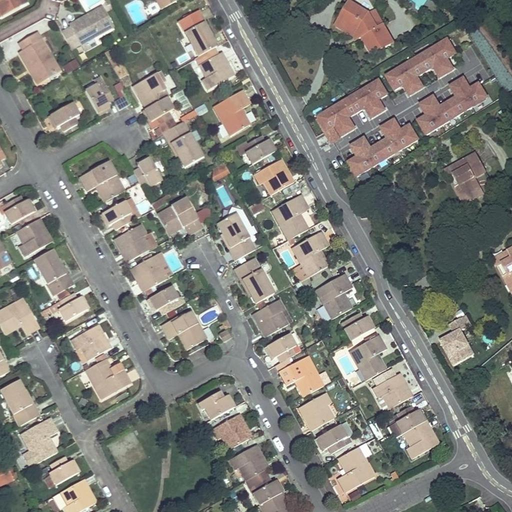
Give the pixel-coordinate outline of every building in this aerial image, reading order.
[(0,0),(0,12),(2,17),(19,8),(15,0),(0,0)] [(153,0),(160,11),(177,0),(153,0)] [(349,2),(346,7),(355,13),(358,8),(349,2)] [(346,7),(338,19),(345,24),(343,27),(356,34),(359,40),(362,38),(372,55),(393,43),(382,25),(377,28),(368,14),(358,8),(355,13),(346,7)] [(70,30),(61,35),(69,49),(78,44),(79,47),(81,46),(93,40),(111,29),(113,28),(102,8),(90,15),(92,17),(79,24),(78,22),(68,27),(70,30)] [(374,10),(368,14),(377,28),(382,25),(383,24),(374,10)] [(197,11),(178,22),(198,58),(216,48),(210,37),(203,24),(204,23),(197,11)] [(92,17),(90,15),(78,22),(79,24),(92,17)] [(338,19),(335,26),(353,37),(356,42),(359,40),(356,34),(343,27),(345,24),(338,19)] [(204,23),(203,24),(210,37),(212,36),(204,23)] [(41,82),(59,71),(49,54),(45,56),(37,44),(41,41),(37,34),(19,45),(23,52),(19,54),(27,68),(31,66),(41,82)] [(96,46),(93,40),(81,46),(79,47),(83,53),(96,46)] [(448,40),(384,78),(393,92),(402,87),(408,98),(423,89),(416,78),(432,69),(439,80),(453,71),(447,60),(456,54),(448,40)] [(45,56),(49,54),(41,41),(37,44),(45,56)] [(78,44),(69,49),(70,52),(79,47),(78,44)] [(201,64),(198,65),(205,78),(201,80),(207,90),(233,76),(226,62),(222,64),(221,61),(224,59),(221,53),(219,54),(216,48),(198,58),(201,64)] [(105,56),(122,89),(131,85),(114,51),(105,56)] [(74,60),(62,67),(66,74),(78,68),(74,60)] [(31,66),(27,68),(37,84),(41,82),(31,66)] [(159,72),(132,87),(145,110),(165,99),(168,97),(160,84),(164,82),(159,72)] [(96,85),(84,92),(97,116),(104,112),(103,109),(108,107),(106,103),(111,100),(104,87),(99,78),(93,81),(96,85)] [(455,99),(439,109),(434,99),(419,107),(425,117),(416,123),(425,138),(488,100),(479,85),(469,91),(463,80),(449,88),(455,99)] [(338,142),(330,130),(334,128),(341,139),(355,131),(348,119),(363,111),(370,123),(385,114),(378,102),(387,97),(378,82),(316,118),(332,146),(332,145),(338,142)] [(242,91),(213,107),(229,136),(249,125),(241,110),(249,105),(242,91)] [(128,106),(123,97),(115,102),(119,110),(128,106)] [(145,120),(145,119),(147,118),(149,123),(147,124),(151,130),(156,127),(158,126),(170,119),(167,113),(172,111),(165,99),(145,110),(141,112),(145,120)] [(72,105),(79,117),(84,114),(78,102),(72,105)] [(70,104),(47,117),(50,125),(52,123),(55,128),(59,126),(62,132),(75,125),(73,119),(77,116),(70,104)] [(199,116),(207,112),(204,105),(195,109),(199,116)] [(172,111),(167,113),(170,119),(175,117),(172,111)] [(174,127),(170,119),(158,126),(163,134),(174,127)] [(163,134),(161,134),(168,146),(170,145),(177,159),(183,169),(202,158),(181,123),(174,127),(163,134)] [(387,141),(370,151),(364,141),(349,150),(355,160),(346,166),(355,182),(419,143),(409,127),(401,132),(395,123),(381,131),(387,141)] [(259,137),(247,144),(250,150),(245,153),(252,165),(276,152),(272,145),(269,146),(266,141),(263,143),(259,137)] [(245,142),(236,147),(241,155),(245,153),(250,150),(247,144),(245,142)] [(170,145),(168,146),(176,159),(177,159),(170,145)] [(474,155),(460,162),(464,169),(449,177),(464,204),(474,199),(471,193),(479,189),(473,178),(484,172),(474,155)] [(160,181),(146,157),(140,161),(141,164),(136,166),(137,169),(132,172),(138,184),(139,186),(145,183),(147,188),(160,181)] [(281,161),(254,175),(259,185),(263,183),(270,196),(293,183),(289,177),(286,179),(285,176),(288,174),(281,161)] [(460,162),(446,170),(449,177),(464,169),(460,162)] [(124,192),(107,163),(79,178),(86,192),(95,188),(103,203),(124,192)] [(220,173),(222,177),(228,173),(226,170),(223,164),(217,167),(220,173)] [(220,173),(217,167),(213,169),(213,182),(222,177),(220,173)] [(479,189),(471,193),(474,199),(482,194),(479,189)] [(300,196),(271,211),(287,241),(307,230),(298,215),(308,209),(300,196)] [(19,197),(5,204),(0,206),(0,209),(2,213),(4,213),(10,225),(34,211),(30,205),(28,206),(25,201),(22,202),(19,197)] [(185,200),(155,215),(166,235),(182,227),(187,235),(200,229),(185,200)] [(123,202),(99,215),(103,223),(105,221),(108,227),(111,225),(114,231),(128,223),(141,216),(138,210),(129,215),(123,202)] [(259,202),(247,208),(251,215),(263,209),(259,202)] [(233,215),(216,225),(221,235),(228,249),(226,250),(233,262),(253,251),(233,215)] [(39,219),(16,232),(23,244),(19,247),(24,257),(51,242),(43,227),(39,229),(38,227),(42,225),(39,219)] [(139,225),(113,240),(120,254),(123,253),(124,255),(121,256),(125,263),(148,251),(141,238),(145,236),(139,225)] [(303,281),(308,278),(328,267),(319,251),(328,246),(320,233),(292,248),(301,265),(296,268),(303,281)] [(145,236),(141,238),(148,251),(155,247),(148,234),(145,236)] [(221,235),(219,236),(226,250),(228,249),(221,235)] [(0,267),(11,262),(0,242),(0,267)] [(511,249),(509,251),(511,258),(511,259),(498,267),(511,292),(511,249)] [(51,250),(32,261),(52,296),(72,285),(65,273),(64,274),(56,260),(51,250)] [(511,258),(509,251),(494,260),(498,267),(511,259),(511,258)] [(159,254),(129,270),(137,284),(141,283),(141,285),(138,287),(141,293),(171,276),(171,275),(161,280),(155,269),(164,264),(159,254)] [(252,258),(233,269),(239,282),(241,281),(249,296),(255,305),(273,295),(252,258)] [(57,260),(56,260),(64,274),(65,273),(57,260)] [(170,275),(164,264),(155,269),(161,280),(170,275)] [(343,275),(315,291),(331,320),(351,309),(343,294),(351,289),(343,275)] [(239,282),(247,296),(249,296),(241,281),(239,282)] [(170,288),(146,300),(150,307),(152,307),(155,312),(158,310),(161,316),(175,308),(172,302),(176,300),(170,288)] [(72,294),(58,302),(49,307),(52,313),(57,311),(63,323),(88,309),(84,303),(82,303),(82,304),(79,298),(75,300),(72,294)] [(37,327),(22,299),(0,310),(0,328),(3,335),(18,326),(24,335),(37,327)] [(278,300),(252,315),(259,329),(262,328),(264,330),(261,332),(264,338),(287,325),(280,312),(284,310),(278,300)] [(47,316),(43,310),(39,313),(42,319),(47,316)] [(189,310),(161,326),(168,340),(177,336),(185,351),(205,340),(189,310)] [(359,314),(345,322),(348,327),(344,330),(343,330),(350,342),(374,329),(370,321),(368,323),(364,318),(362,319),(359,314)] [(456,334),(441,342),(454,367),(476,356),(463,330),(472,326),(468,318),(451,326),(456,334)] [(97,326),(70,340),(75,351),(79,349),(86,361),(109,348),(106,342),(102,344),(101,341),(104,339),(97,326)] [(209,329),(203,331),(208,343),(214,341),(209,329)] [(226,331),(218,335),(221,341),(229,337),(226,331)] [(375,334),(365,340),(367,343),(376,337),(375,334)] [(288,335),(265,348),(268,355),(271,354),(273,359),(277,357),(280,363),(287,359),(294,355),(301,352),(297,345),(295,347),(288,335)] [(367,343),(350,352),(366,381),(386,370),(377,355),(385,349),(378,337),(376,337),(367,343)] [(294,381),(303,397),(330,382),(325,373),(319,377),(307,357),(291,365),(278,372),(286,386),(294,381)] [(278,372),(291,365),(287,359),(280,363),(275,366),(278,372)] [(0,375),(8,372),(2,360),(0,360),(0,375)] [(104,360),(84,371),(100,400),(129,385),(121,371),(118,365),(110,370),(104,360)] [(391,370),(375,379),(378,385),(394,377),(391,370)] [(378,385),(373,388),(378,398),(382,396),(390,409),(413,397),(409,390),(405,392),(403,390),(404,390),(408,388),(400,374),(394,377),(378,385)] [(17,381),(0,390),(0,394),(17,428),(38,417),(31,404),(30,405),(22,391),(17,381)] [(24,390),(22,391),(30,405),(31,404),(24,390)] [(206,400),(200,403),(198,405),(201,411),(204,410),(210,421),(235,407),(231,401),(229,402),(226,397),(222,399),(219,393),(206,400)] [(325,393),(298,408),(306,422),(309,420),(310,423),(307,425),(311,431),(334,419),(327,405),(331,403),(325,393)] [(382,396),(378,398),(386,412),(390,409),(382,396)] [(410,407),(397,415),(387,421),(390,427),(389,427),(396,439),(402,435),(426,422),(422,415),(419,416),(416,411),(414,413),(410,407)] [(235,417),(216,427),(212,430),(217,440),(221,438),(228,451),(251,438),(248,431),(243,433),(242,431),(246,428),(239,415),(235,417)] [(48,419),(19,435),(31,456),(35,465),(56,453),(47,437),(55,433),(48,419)] [(426,422),(402,435),(410,448),(406,451),(411,460),(439,444),(426,422)] [(339,426),(315,439),(319,447),(321,445),(324,450),(327,449),(331,454),(344,447),(341,441),(346,438),(339,426)] [(378,426),(371,429),(375,442),(382,440),(378,426)] [(348,437),(346,438),(341,441),(344,447),(352,443),(348,437)] [(255,446),(229,460),(234,470),(238,469),(245,481),(264,471),(268,468),(264,462),(261,464),(260,462),(263,460),(255,446)] [(358,448),(337,459),(343,469),(346,474),(342,477),(338,479),(345,493),(374,477),(358,448)] [(31,456),(26,459),(30,467),(35,465),(31,456)] [(62,458),(49,465),(52,471),(47,473),(53,485),(77,472),(74,466),(72,467),(69,461),(65,464),(62,458)] [(8,463),(3,465),(9,480),(14,478),(8,463)] [(3,465),(0,465),(0,483),(9,480),(3,465)] [(271,483),(268,478),(264,471),(245,481),(250,489),(255,486),(258,490),(252,494),(259,506),(282,493),(283,492),(279,486),(277,487),(274,481),(271,483)] [(82,480),(59,493),(66,505),(62,507),(64,511),(76,511),(94,502),(87,488),(83,491),(82,488),(85,486),(82,480)] [(357,492),(348,495),(351,502),(359,499),(357,492)] [(59,493),(52,497),(59,509),(62,507),(66,505),(59,493)] [(282,493),(259,506),(262,511),(292,511),(287,501),(286,501),(282,503),(281,501),(285,499),(282,493)]
